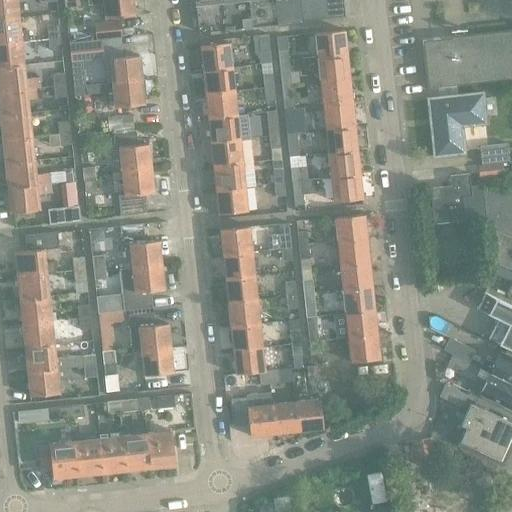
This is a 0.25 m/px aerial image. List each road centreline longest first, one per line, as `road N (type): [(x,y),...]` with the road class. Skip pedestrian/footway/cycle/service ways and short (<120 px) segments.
road 1 (residential): [(222,486),(418,410),(376,0)]
road 2 (residential): [(222,486),(163,0)]
road 3 (residential): [(18,510),(0,336)]
